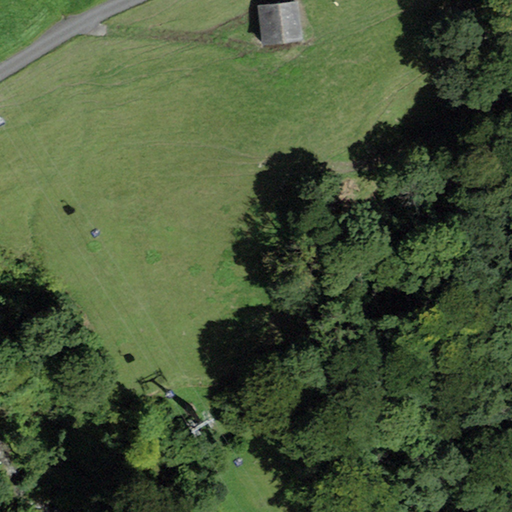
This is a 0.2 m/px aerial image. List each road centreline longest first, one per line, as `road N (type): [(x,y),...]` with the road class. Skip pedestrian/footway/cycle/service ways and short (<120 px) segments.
road 1 (track): [(246,38),(73,26)]
road 2 (unclassified): [(129,0),(0,73)]
